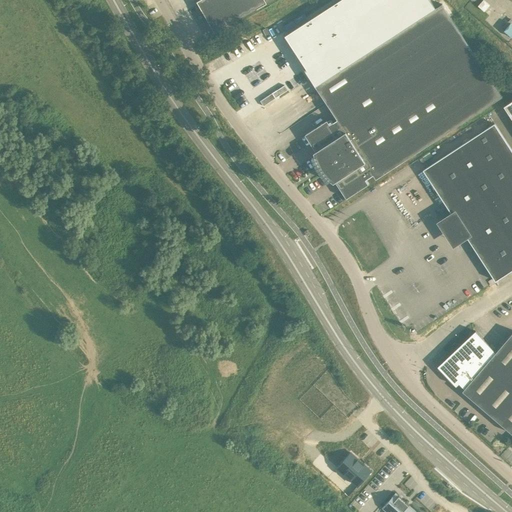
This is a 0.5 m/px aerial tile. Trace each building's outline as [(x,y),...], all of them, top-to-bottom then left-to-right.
[(265,3),(263,0),(197,0),(195,1),(213,33),(265,3)] [(344,0),(285,39),(298,59),(316,87),(337,119),(330,124),(327,120),(305,134),(325,164),(325,165),(325,164),(326,164),(328,167),(327,167),(327,168),(329,171),(347,198),(369,184),(366,180),(373,175),(376,179),(407,159),(502,97),(442,4),(434,10),(427,0),(344,0)] [(484,10),(489,5),(483,0),(481,0),(477,4),(484,10)] [(511,37),(511,36),(511,23),(509,21),(502,29),(511,37)] [(255,95),(272,85),(261,68),(245,78),(255,95)] [(260,101),(263,106),(279,95),(276,90),(260,101)] [(511,269),(511,149),(495,123),(423,170),(454,217),(446,222),(456,239),(465,233),(496,280),(511,269)] [(459,383),(461,385),(496,352),(476,331),(438,366),(456,385),(459,383)] [(511,332),(496,352),(511,365),(511,332)] [(511,365),(496,352),(461,385),(465,388),(462,391),(511,433),(511,365)] [(358,486),(372,471),(352,452),(338,467),(358,486)] [(387,511),(416,511),(409,505),(410,505),(399,495),(399,496),(396,493),(383,508),(387,511)]
